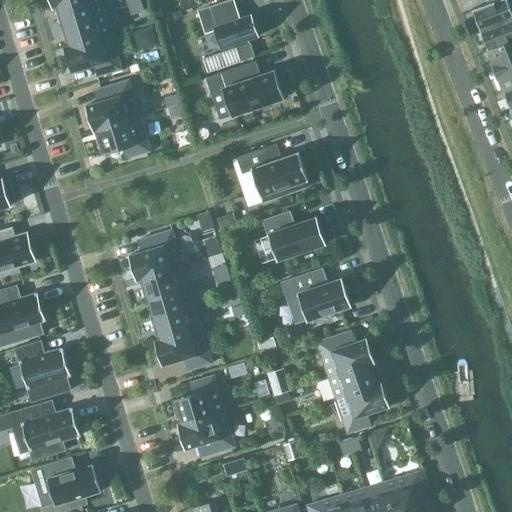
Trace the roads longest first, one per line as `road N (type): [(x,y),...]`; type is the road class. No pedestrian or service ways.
road 1 (residential): [(291,0),(467,511)]
road 2 (residential): [(146,511),(0,16)]
road 3 (residential): [(511,210),(431,0)]
